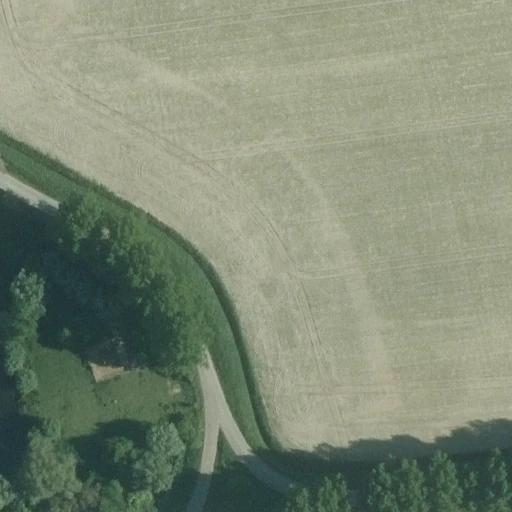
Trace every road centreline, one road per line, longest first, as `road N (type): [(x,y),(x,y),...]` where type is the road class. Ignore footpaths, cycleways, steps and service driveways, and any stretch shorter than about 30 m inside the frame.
road 1 (unclassified): [(213,401),(175,294),(121,241),(0,177)]
road 2 (unclassified): [(328,503),(511,486)]
road 3 (unclassified): [(328,503),(260,470),(213,401)]
